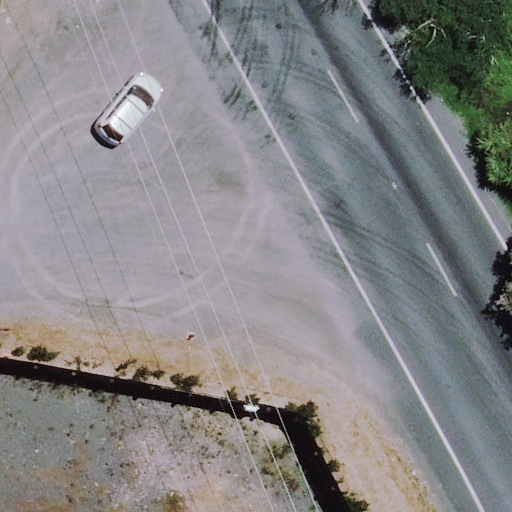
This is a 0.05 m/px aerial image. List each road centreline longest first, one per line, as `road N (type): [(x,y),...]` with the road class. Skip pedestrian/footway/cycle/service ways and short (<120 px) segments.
road 1 (tertiary): [(511,433),(272,0)]
road 2 (unknown): [(455,323),(0,167)]
